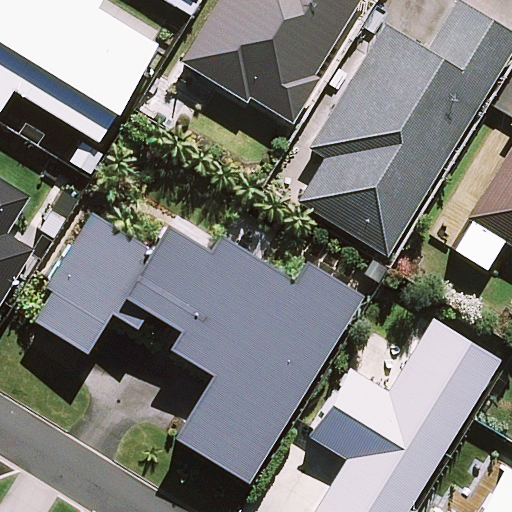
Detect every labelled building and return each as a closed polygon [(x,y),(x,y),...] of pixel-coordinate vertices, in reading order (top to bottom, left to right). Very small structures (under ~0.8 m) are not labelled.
[(0,0),(0,110),(12,90),(97,142),(156,44),(96,7),(100,0),(0,0)] [(213,0),(175,61),(244,103),(248,97),(291,123),(318,79),(312,75),(358,0),(213,0)] [(386,256),(511,47),(511,33),(456,0),(454,0),(425,48),(382,22),(306,147),(322,157),(295,201),(386,256)] [(511,246),(511,114),(507,124),(511,127),(511,139),(465,217),(471,220),(453,250),(485,270),(503,241),(511,246)] [(0,302),(32,251),(4,235),(27,198),(0,180),(0,302)] [(88,212),(42,287),(48,290),(30,321),(84,353),(109,313),(134,328),(145,311),(177,331),(165,349),(209,374),(171,437),(246,483),(360,297),(303,260),(290,279),(218,234),(208,249),(165,223),(150,248),(88,212)] [(343,458),(309,511),(405,511),(499,360),(430,318),(386,391),(347,367),(306,435),(343,458)] [(445,511),(436,506),(432,511),(511,511),(511,473),(503,468),(476,511),(445,511)]
